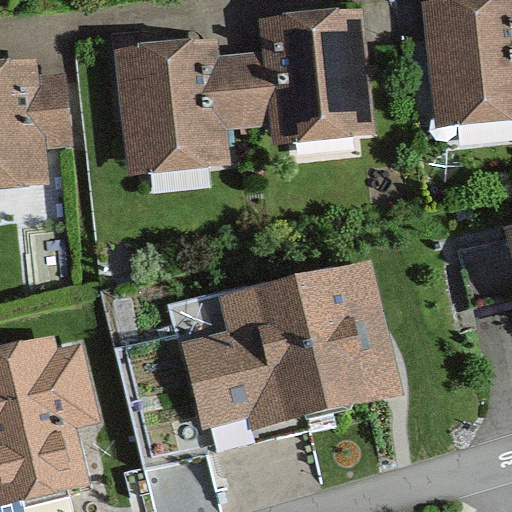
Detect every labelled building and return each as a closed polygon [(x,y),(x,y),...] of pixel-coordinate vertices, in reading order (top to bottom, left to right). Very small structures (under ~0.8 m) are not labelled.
[(511,4),(420,16),(434,134),(511,124),(511,4)] [(361,23),(268,34),(282,150),(375,139),(361,23)] [(213,55),(121,66),(135,180),(226,169),(213,55)] [(33,67),(0,70),(0,185),(44,181),(41,144),(63,142),(57,81),(35,83),(33,67)] [(359,277),(223,308),(231,342),(183,353),(200,427),(248,416),(253,438),(388,407),(359,277)] [(0,482),(5,507),(89,491),(77,430),(91,428),(78,361),(53,365),(51,351),(0,360),(0,482)]
